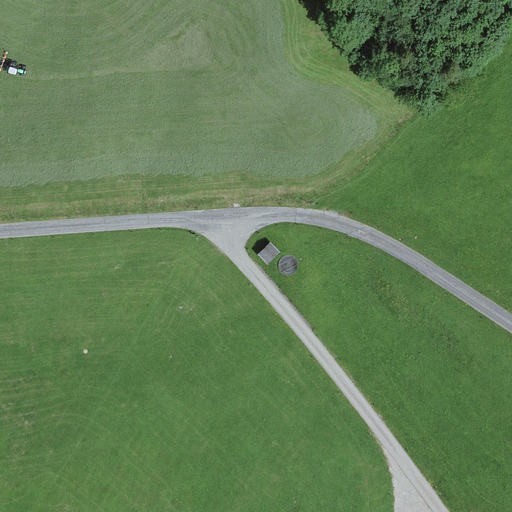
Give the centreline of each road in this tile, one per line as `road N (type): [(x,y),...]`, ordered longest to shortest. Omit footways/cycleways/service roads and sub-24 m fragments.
road 1 (unclassified): [(511,325),(379,239),(303,215),(0,233)]
road 2 (track): [(212,219),(439,511)]
